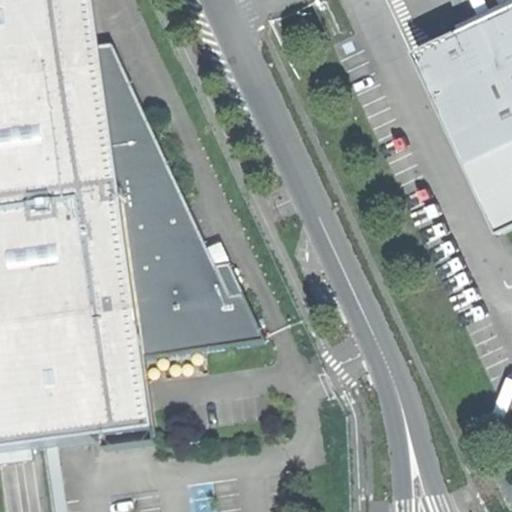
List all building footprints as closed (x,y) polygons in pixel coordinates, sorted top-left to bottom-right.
[(149,364),(151,364),(271,349),(236,271),(221,271),(117,51),(82,54),(76,0),(0,0),(0,458),(109,443),(145,439),(133,345),(146,344),(149,364)] [(511,0),(503,0),(460,21),(465,30),(511,8),(511,0)] [(511,8),(465,30),(421,51),(463,141),(506,233),(511,230),(511,8)] [(162,451),(151,364),(149,364),(146,344),(133,345),(145,439),(109,443),(111,458),(162,451)] [(497,472),(511,506),(511,466),(497,472)]
